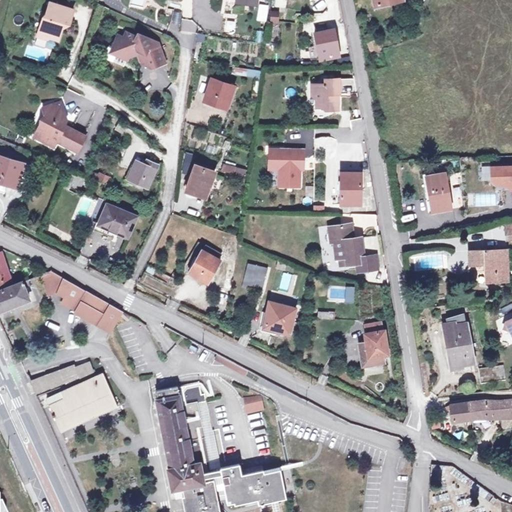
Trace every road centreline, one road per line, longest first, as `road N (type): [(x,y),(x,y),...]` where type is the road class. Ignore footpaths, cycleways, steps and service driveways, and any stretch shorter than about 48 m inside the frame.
road 1 (unclassified): [(415,437),(418,415),(346,0)]
road 2 (residential): [(144,308),(415,437)]
road 3 (secondary): [(68,511),(0,360)]
road 4 (residential): [(125,298),(162,208),(170,144)]
road 5 (residential): [(0,238),(125,298)]
